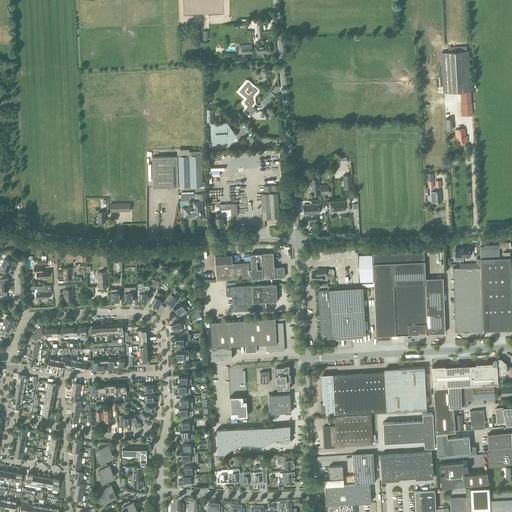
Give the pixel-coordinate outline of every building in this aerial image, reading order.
[(256,47),(252,48),(252,52),(257,52),(257,54),(268,53),(267,44),(256,44),(256,47)] [(444,91),(464,90),(472,90),(471,79),(469,51),(442,53),(444,86),(444,91)] [(257,90),(257,89),(248,82),(247,82),(241,90),(239,88),(236,91),(239,94),(241,92),(247,98),(245,101),(245,103),(248,106),(244,110),(250,115),(256,109),(251,106),(254,102),(254,100),(251,97),(257,90)] [(471,92),(460,92),(462,115),(472,115),(471,92)] [(233,130),(227,123),(210,123),(211,148),(228,147),(233,138),(234,138),(237,134),(234,130),(233,130)] [(243,124),(238,128),(245,135),(249,131),(243,124)] [(466,136),(465,129),(455,130),(457,143),(468,142),(467,136),(466,136)] [(177,156),(152,157),(153,187),(178,186),(203,186),(201,155),(201,151),(189,151),(189,156),(177,156)] [(207,158),(207,179),(213,179),(213,175),(220,175),(220,162),(218,162),(218,158),(214,158),(214,155),(210,155),(210,158),(207,158)] [(344,188),(352,187),(351,175),(344,176),(344,188)] [(319,186),(319,178),(310,179),(312,195),(320,194),(328,193),(327,185),(319,186)] [(244,200),(243,180),(233,180),(229,180),(229,183),(232,183),(233,187),(229,187),(229,192),(233,192),(234,198),(236,198),(236,200),(244,200)] [(263,218),(279,217),(277,193),(280,192),(280,185),(263,186),(264,193),(261,194),(263,218)] [(432,203),(442,202),(441,191),(431,192),(432,203)] [(202,219),(202,202),(193,202),(193,208),(184,208),(184,217),(194,217),(194,219),(202,219)] [(110,212),(130,211),(130,203),(110,204),(110,212)] [(345,203),(330,204),(331,211),(345,210),(345,203)] [(317,204),(304,205),(304,214),(309,214),(313,213),(318,213),(319,213),(319,212),(321,211),(320,206),(318,207),(317,204)] [(310,217),(308,217),(308,222),(316,221),(316,216),(313,217),(313,213),(309,214),(310,217)] [(499,258),(499,246),(480,247),(481,258),(480,258),(481,263),(481,267),(483,331),(511,329),(511,300),(510,257),(499,258)] [(455,248),(455,253),(455,260),(463,260),(463,257),(469,257),(469,251),(472,251),(472,247),(459,247),(459,248),(455,248)] [(3,260),(2,263),(10,266),(11,265),(12,265),(14,261),(9,259),(11,253),(5,251),(4,254),(2,254),(1,258),(3,260)] [(372,254),(373,275),(374,282),(376,336),(445,333),(443,278),(425,278),(424,251),(372,254)] [(251,269),(248,269),(248,271),(249,271),(249,274),(251,274),(251,277),(251,279),(260,278),(261,278),(284,277),(284,267),(276,267),(274,267),(273,253),(272,253),(259,254),(259,253),(250,254),(250,261),(251,269)] [(230,254),(213,255),(214,279),(251,277),(251,274),(249,274),(249,271),(248,271),(248,269),(251,269),(250,261),(230,263),(230,254)] [(374,282),(373,275),(372,254),(358,254),(360,283),(374,282)] [(10,266),(2,263),(1,266),(0,266),(0,271),(4,273),(5,270),(10,272),(11,267),(10,267),(10,266)] [(42,270),(42,266),(34,267),(35,273),(37,272),(37,278),(48,278),(47,270),(42,270)] [(455,331),(482,330),(480,267),(464,268),(453,268),(455,331)] [(72,275),(71,268),(63,268),(64,275),(63,275),(63,279),(66,279),(66,282),(79,282),(79,277),(75,277),(74,274),(72,275)] [(322,280),(322,275),(326,275),(326,269),(316,269),(316,273),(312,273),(312,281),(322,280)] [(108,279),(108,272),(97,272),(97,279),(99,279),(99,283),(97,283),(97,287),(107,287),(107,279),(108,279)] [(4,276),(0,275),(0,284),(8,284),(8,283),(10,283),(9,278),(4,279),(4,276)] [(149,289),(148,289),(141,288),(141,282),(137,282),(137,294),(139,295),(138,300),(147,302),(149,289)] [(275,299),(274,283),(230,285),(230,286),(226,287),(227,295),(230,295),(231,309),(266,307),(266,299),(275,299)] [(0,295),(7,295),(7,290),(10,290),(10,285),(8,285),(8,284),(0,284),(0,295)] [(46,292),(45,289),(51,288),(50,285),(45,285),(37,286),(37,289),(37,292),(36,292),(37,299),(38,299),(38,302),(41,302),(41,301),(41,299),(49,299),(49,292),(46,292)] [(73,300),(73,290),(73,286),(67,286),(67,289),(64,289),(64,294),(65,294),(66,300),(73,300)] [(133,286),(124,286),(124,300),(133,300),(133,301),(133,295),(135,295),(135,292),(136,292),(136,286),(133,286)] [(366,334),(363,287),(328,289),(328,290),(318,291),(319,315),(316,315),(317,320),(320,320),(321,339),(364,337),(363,334),(366,334)] [(120,301),(120,288),(111,288),(111,289),(109,289),(109,293),(111,293),(111,300),(120,300),(120,301)] [(172,306),(182,294),(176,288),(166,299),(173,305),(172,305),(172,306)] [(158,308),(165,294),(157,290),(151,303),(158,307),(158,308)] [(181,315),(191,308),(186,301),(175,308),(175,309),(176,308),(181,315)] [(3,322),(12,325),(12,324),(13,325),(15,320),(10,318),(11,316),(4,313),(2,318),(4,319),(3,322)] [(274,321),(273,316),(209,320),(211,358),(231,357),(230,344),(244,343),(244,351),(255,350),(255,343),(264,342),(265,350),(283,348),(281,320),(274,321)] [(187,327),(184,319),(171,323),(172,324),(172,323),(175,332),(187,327)] [(11,326),(12,325),(3,322),(2,326),(0,325),(0,330),(0,331),(0,332),(0,333),(4,335),(6,330),(11,331),(13,327),(11,326)] [(78,337),(81,337),(81,339),(85,339),(85,335),(86,335),(86,331),(89,331),(89,327),(86,327),(86,326),(81,327),(81,325),(77,326),(78,337)] [(58,338),(61,338),(60,326),(56,327),(56,328),(52,328),(52,337),(58,337),(58,338)] [(69,336),(69,327),(64,327),(64,326),(60,326),(61,338),(64,338),(64,336),(69,336)] [(74,337),(78,337),(77,326),(73,326),(73,327),(69,327),(69,336),(74,336),(74,337)] [(52,337),(52,328),(48,328),(48,327),(41,327),(37,331),(44,340),(46,339),(47,338),(47,337),(52,337)] [(30,347),(39,349),(40,343),(41,344),(42,342),(43,341),(35,332),(31,336),(30,342),(31,343),(30,347)] [(192,341),(191,334),(192,334),(192,333),(180,334),(180,338),(175,338),(176,338),(176,347),(189,346),(189,341),(192,341)] [(38,354),(39,349),(30,347),(30,351),(28,351),(28,355),(39,357),(40,354),(38,354)] [(190,360),(189,351),(176,352),(177,352),(177,361),(190,360)] [(38,360),(39,357),(28,355),(27,359),(28,359),(27,364),(36,365),(37,360),(38,360)] [(119,359),(120,368),(126,368),(125,357),(119,358),(119,357),(114,357),(114,359),(119,359)] [(492,363),(432,366),(435,433),(455,431),(453,407),(461,407),(460,386),(472,385),(498,384),(497,375),(505,374),(507,372),(506,363),(501,358),(494,359),(492,362),(492,363)] [(287,366),(276,366),(277,388),(289,387),(289,381),(291,381),(291,380),(290,380),(289,373),(288,366),(287,366)] [(268,371),(260,372),(261,383),(269,383),(268,371)] [(416,374),(328,380),(330,406),(418,401),(416,374)] [(192,375),(180,376),(180,385),(190,384),(192,384),(192,375)] [(144,395),(154,394),(154,390),(155,390),(155,384),(144,385),(144,395)] [(180,385),(179,385),(179,388),(179,394),(184,394),(185,396),(190,396),(190,393),(191,393),(190,388),(190,384),(180,385)] [(472,385),(460,386),(461,407),(468,406),(468,400),(473,400),(495,399),(494,384),(472,385)] [(503,395),(511,395),(511,387),(502,387),(503,395)] [(145,402),(154,405),(155,402),(155,400),(155,394),(154,394),(144,395),(145,402)] [(289,394),(269,395),(270,413),(290,412),(290,410),(289,410),(289,406),(290,406),(289,394)] [(185,399),(181,399),(181,408),(191,407),(193,407),(193,398),(191,399),(190,396),(185,396),(185,399)] [(242,396),(230,397),(230,409),(230,413),(231,417),(237,416),(247,416),(246,401),(243,401),(242,396)] [(154,405),(145,402),(144,402),(142,409),(149,415),(151,413),(152,411),(153,411),(155,406),(154,405)] [(511,421),(511,406),(511,407),(511,406),(496,408),(495,408),(495,409),(495,410),(496,423),(497,423),(498,424),(508,422),(508,423),(511,421)] [(181,408),(180,408),(180,417),(186,417),(186,419),(192,419),(191,407),(181,408)] [(149,416),(149,415),(142,409),(142,408),(137,414),(140,422),(143,421),(145,419),(146,420),(149,416)] [(104,422),(112,422),(112,410),(103,410),(103,412),(104,418),(104,422)] [(472,430),(485,428),(483,410),(470,411),(472,430)] [(421,420),(381,422),(382,442),(422,440),(423,447),(433,446),(431,412),(421,413),(421,420)] [(141,423),(140,422),(137,414),(136,413),(130,416),(130,426),(133,426),(135,425),(141,423)] [(324,448),(337,447),(337,446),(372,444),(371,414),(335,416),(335,426),(323,427),(324,448)] [(462,415),(455,415),(455,416),(457,431),(464,430),(462,415)] [(130,416),(120,416),(120,422),(118,422),(118,425),(124,426),(124,427),(130,427),(130,416)] [(187,421),(182,422),(183,431),(187,430),(189,430),(190,430),(191,430),(192,430),(193,430),(194,430),(194,421),(193,421),(192,421),(192,419),(186,419),(187,421)] [(292,441),(289,438),(289,437),(288,425),(214,429),(216,454),(222,454),(222,455),(222,454),(223,453),(224,452),(225,451),(226,451),(228,450),(229,449),(230,448),(231,448),(232,447),(233,446),(234,446),(236,446),(244,444),(252,445),(259,445),(265,444),(271,440),(272,440),(273,440),(274,439),(275,439),(276,439),(277,439),(278,440),(279,440),(280,440),(278,444),(282,443),(282,444),(285,444),(286,444),(288,443),(288,442),(292,441)] [(183,431),(181,431),(182,440),(186,439),(187,442),(193,441),(193,439),(193,430),(192,430),(191,430),(190,430),(189,430),(187,430),(183,431)] [(488,448),(511,447),(511,432),(487,434),(488,448)] [(447,433),(436,434),(439,455),(444,455),(444,458),(465,455),(470,455),(476,454),(475,446),(470,446),(469,436),(447,438),(447,433)] [(187,444),(183,444),(184,453),(196,452),(195,444),(194,444),(193,441),(187,442),(187,444)] [(108,454),(108,445),(97,451),(98,453),(101,453),(101,462),(112,457),(111,454),(108,454)] [(511,458),(511,447),(488,448),(488,463),(511,462),(511,458)] [(184,453),(182,453),(183,462),(198,461),(198,452),(196,452),(184,453)] [(414,453),(415,477),(416,478),(433,477),(431,452),(414,453)] [(343,476),(342,466),(329,467),(329,480),(325,480),(325,483),(324,483),(324,486),(325,486),(326,505),(371,502),(370,482),(375,482),(373,453),(353,455),(354,475),(343,476)] [(399,478),(415,477),(414,453),(397,454),(399,478)] [(399,478),(397,454),(380,455),(382,481),(399,479),(399,478)] [(280,456),(277,456),(278,464),(280,464),(282,464),(282,468),(295,468),(294,463),(294,460),(289,460),(288,456),(280,456)] [(463,462),(439,464),(440,477),(442,488),(488,483),(487,472),(464,475),(463,462)] [(511,462),(488,463),(488,468),(506,467),(506,478),(511,477),(511,462)] [(99,470),(98,471),(100,475),(102,475),(102,483),(114,477),(112,474),(110,475),(109,465),(108,466),(106,463),(98,467),(99,470)] [(185,475),(195,475),(196,475),(197,475),(196,466),(184,466),(185,475)] [(240,482),(239,475),(239,467),(232,468),(232,472),(227,472),(228,483),(240,482)] [(134,468),(133,487),(143,487),(143,480),(141,480),(141,475),(142,475),(142,468),(140,468),(134,468)] [(228,483),(227,472),(227,468),(221,469),(221,473),(216,473),(216,483),(228,483)] [(251,471),(251,484),(263,483),(263,482),(267,482),(266,468),(262,468),(262,470),(251,471)] [(251,484),(251,471),(250,470),(244,471),(244,475),(239,475),(240,482),(240,485),(251,484)] [(279,483),(290,482),(290,479),(291,478),(294,478),(294,470),(283,471),(283,475),(279,475),(279,483)] [(31,483),(33,475),(27,474),(26,482),(24,482),(24,484),(31,485),(31,483)] [(195,475),(185,475),(183,475),(184,484),(196,484),(195,475)] [(109,486),(108,483),(101,487),(102,489),(100,491),(102,495),(104,495),(104,502),(116,496),(114,494),(112,494),(111,485),(109,486)] [(489,487),(469,488),(470,495),(470,497),(470,506),(470,511),(490,511),(490,493),(489,487)] [(440,490),(416,491),(414,491),(415,511),(442,511),(443,509),(436,509),(435,492),(440,492),(440,490)] [(511,511),(511,491),(490,493),(490,511),(511,511)] [(465,511),(465,506),(470,506),(470,497),(450,498),(450,511),(465,511)] [(130,503),(129,501),(120,505),(124,511),(136,511),(134,511),(133,502),(130,503)] [(331,505),(326,505),(326,506),(331,506),(331,507),(329,507),(328,511),(353,511),(353,503),(331,505)]
